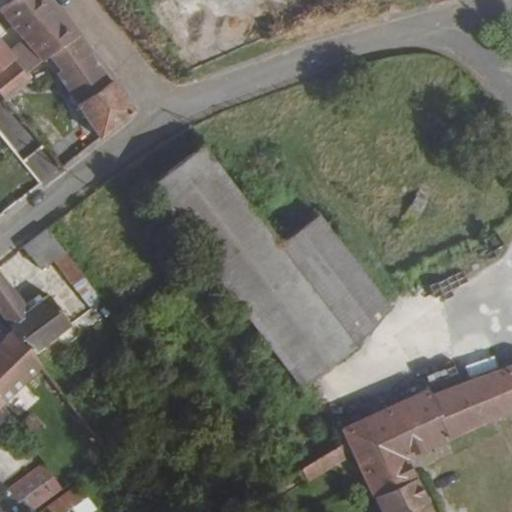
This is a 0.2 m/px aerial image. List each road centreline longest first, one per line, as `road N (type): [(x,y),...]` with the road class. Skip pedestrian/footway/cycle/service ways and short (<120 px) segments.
road 1 (unclassified): [(165,110),(332,51),(434,28)]
road 2 (unclassified): [(0,242),(165,110)]
road 3 (unclassified): [(75,0),(165,110)]
